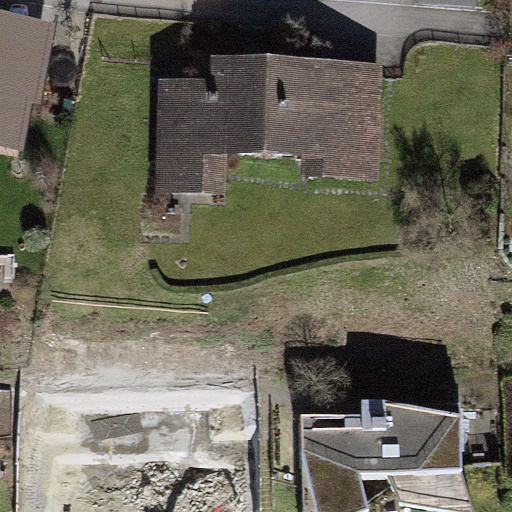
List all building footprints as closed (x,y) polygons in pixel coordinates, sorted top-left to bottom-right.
[(475,0),(408,0),(408,5),(475,9),(475,0)] [(41,63),(0,51),(0,145),(17,150),(41,63)] [(195,84),(149,83),(146,194),(213,196),(214,159),(308,161),(308,183),(372,185),(375,70),(195,66),(195,84)] [(219,402),(79,404),(79,494),(220,492),(219,402)] [(467,511),(455,414),(292,421),(300,511),(467,511)]
